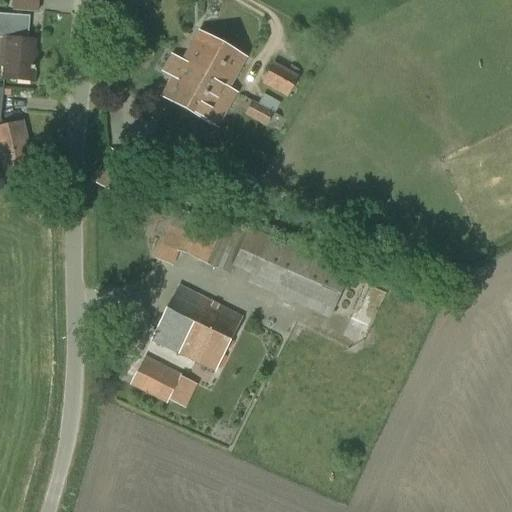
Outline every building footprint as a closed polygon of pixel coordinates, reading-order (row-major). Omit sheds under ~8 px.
[(11,0),(11,11),(37,13),(38,0),(11,0)] [(0,68),(3,69),(2,80),(32,82),(34,41),(27,41),(29,17),(0,15),(0,68)] [(198,33),(181,63),(228,90),(245,59),(198,33)] [(259,82),(261,83),(254,95),(279,109),(297,77),(270,62),(259,82)] [(228,90),(181,63),(161,98),(208,125),(228,90)] [(0,114),(3,90),(0,89),(0,162),(3,174),(31,168),(21,122),(1,126),(0,120),(0,114)] [(90,182),(128,205),(146,172),(109,149),(90,182)] [(175,252),(229,276),(233,268),(249,276),(246,283),(329,320),(333,312),(351,320),(368,282),(250,230),(250,229),(234,222),(229,233),(177,210),(154,261),(169,266),(175,252)] [(150,342),(214,374),(241,318),(178,287),(150,342)] [(128,386),(165,404),(180,375),(143,357),(128,386)]
